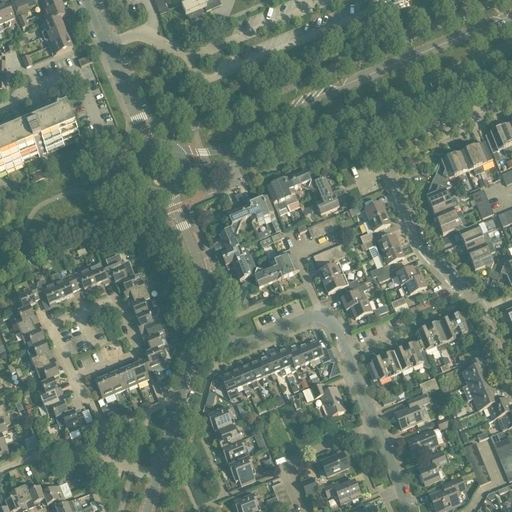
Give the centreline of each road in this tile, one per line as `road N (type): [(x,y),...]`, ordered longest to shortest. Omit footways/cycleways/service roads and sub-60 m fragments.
road 1 (tertiary): [(511,18),(308,104),(232,148),(176,152)]
road 2 (tertiary): [(182,177),(511,50)]
road 3 (residential): [(375,427),(329,321),(308,317),(250,343),(197,333)]
road 4 (residential): [(511,373),(483,314),(422,247),(390,169)]
road 5 (residential): [(374,0),(379,9),(208,80),(195,76),(188,57)]
road 6 (residential): [(141,352),(119,301),(50,327),(75,379)]
road 7 (tertiary): [(153,476),(197,333)]
road 8 (tertiary): [(197,333),(200,271),(171,190)]
road 9 (residential): [(304,511),(289,476),(295,459),(375,427)]
road 10 (residential): [(511,105),(403,150),(390,169)]
road 11 (residential): [(213,50),(331,0)]
